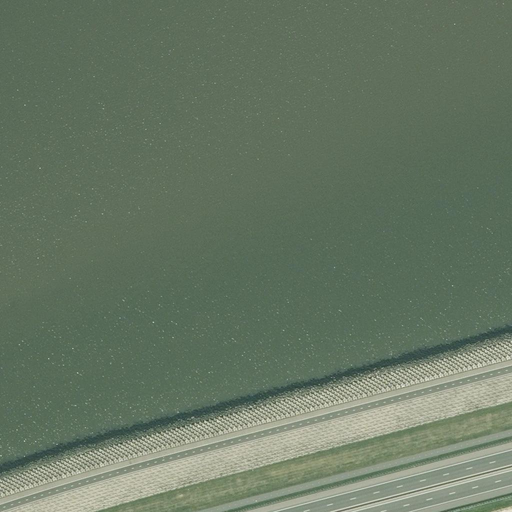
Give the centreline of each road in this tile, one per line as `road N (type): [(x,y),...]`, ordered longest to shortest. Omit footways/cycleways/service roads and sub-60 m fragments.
road 1 (motorway): [(511,457),(301,511)]
road 2 (motorway): [(380,511),(511,477)]
